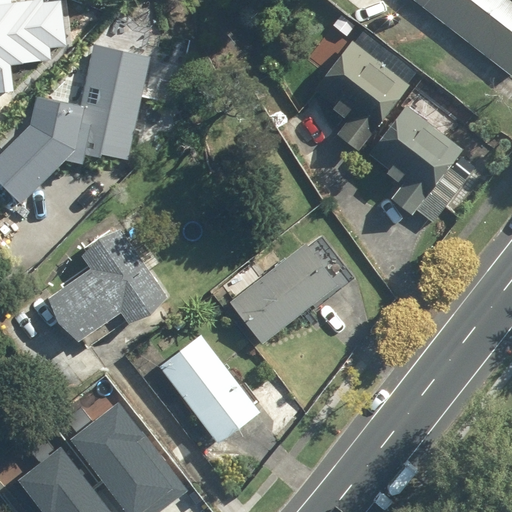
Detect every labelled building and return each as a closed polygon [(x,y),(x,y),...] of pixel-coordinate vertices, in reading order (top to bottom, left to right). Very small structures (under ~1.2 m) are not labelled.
[(0,89),(17,87),(14,58),(54,53),(52,39),(68,37),(63,0),(34,0),(0,4),(0,89)] [(511,0),(425,0),(511,69),(511,0)] [(418,80),(363,36),(320,89),(357,119),(350,128),(367,142),(418,80)] [(44,92),(39,116),(0,151),(0,170),(26,198),(82,147),(109,152),(111,146),(136,151),(156,57),(97,47),(85,101),(44,92)] [(470,150),(415,106),(376,155),(410,182),(401,193),(438,222),(479,171),(463,158),(470,150)] [(318,221),(229,290),(268,341),(357,272),(318,221)] [(102,264),(54,293),(86,337),(127,308),(136,321),(177,291),(159,266),(169,259),(143,223),(133,230),(129,224),(92,250),(102,264)] [(269,408),(207,334),(168,363),(156,350),(139,364),(174,407),(192,392),(231,439),(269,408)] [(74,430),(136,511),(157,511),(194,485),(123,393),(74,430)] [(13,476),(39,511),(117,511),(62,439),(13,476)]
